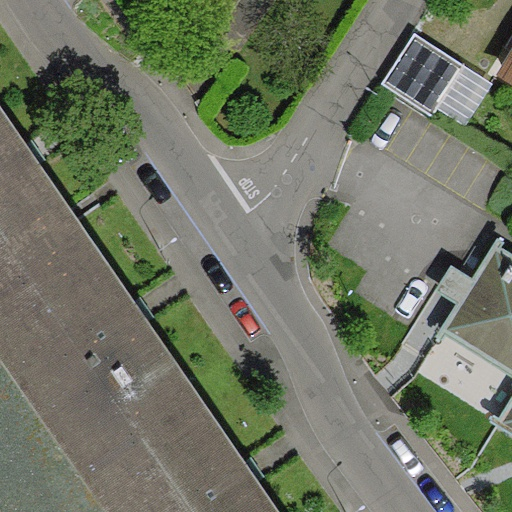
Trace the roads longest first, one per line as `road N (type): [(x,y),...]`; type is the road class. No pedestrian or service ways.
road 1 (residential): [(235,228),(342,437),(398,511)]
road 2 (residential): [(49,0),(147,110),(235,228)]
road 3 (residential): [(405,0),(235,228)]
